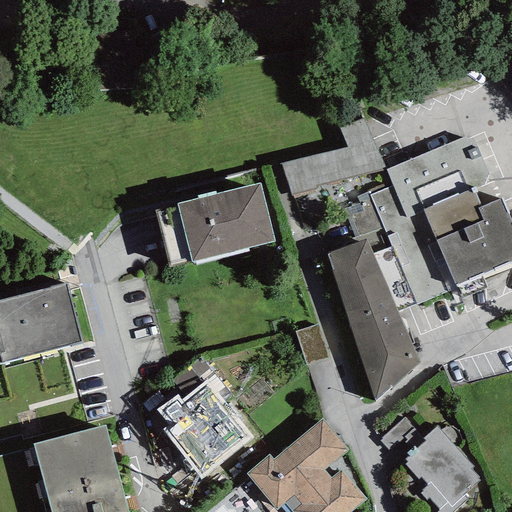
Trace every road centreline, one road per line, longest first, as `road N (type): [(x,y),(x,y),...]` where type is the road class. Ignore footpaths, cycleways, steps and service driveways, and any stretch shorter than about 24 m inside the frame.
road 1 (residential): [(327,0),(244,24),(90,2),(0,20)]
road 2 (residential): [(303,238),(381,511)]
road 3 (residential): [(85,275),(148,511)]
road 4 (unknown): [(437,360),(404,219)]
